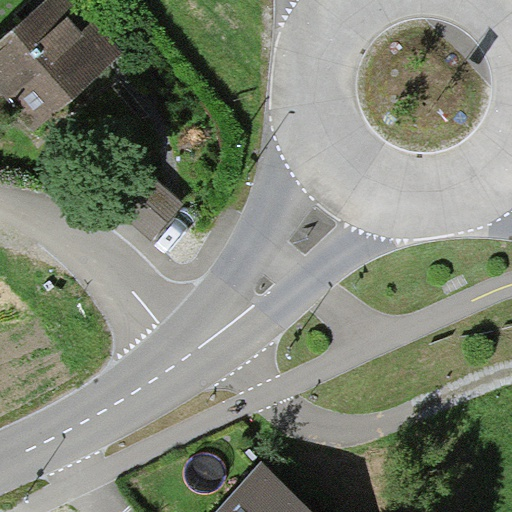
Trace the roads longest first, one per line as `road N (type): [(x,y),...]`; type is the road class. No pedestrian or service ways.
road 1 (unclassified): [(0,463),(225,331),(363,176)]
road 2 (secondary): [(357,0),(321,50),(315,85),(320,120),(363,176)]
road 3 (secondary): [(363,176),(417,195),(446,193),(473,184),(511,152)]
